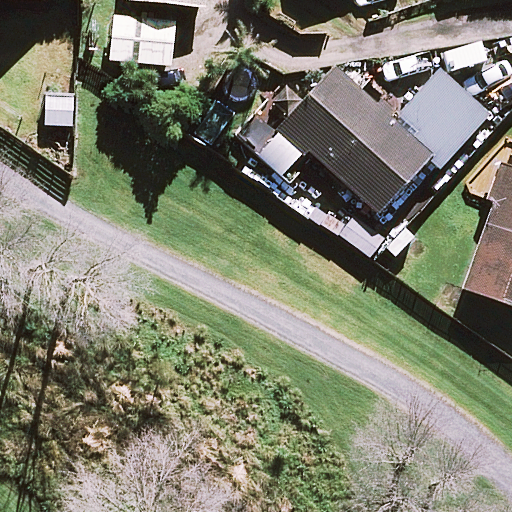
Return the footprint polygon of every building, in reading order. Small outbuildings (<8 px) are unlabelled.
[(122,0),(122,3),(203,8),(203,0),(122,0)] [(172,24),(112,18),(107,61),(167,68),(172,24)] [(329,69),(279,128),(273,134),(301,160),(306,154),(373,216),(428,156),(439,166),(483,118),(428,68),(385,114),(329,69)] [(74,93),(43,91),(42,128),(72,129),(74,93)] [(465,295),(511,310),(511,171),(503,168),(490,206),(496,208),(465,295)]
